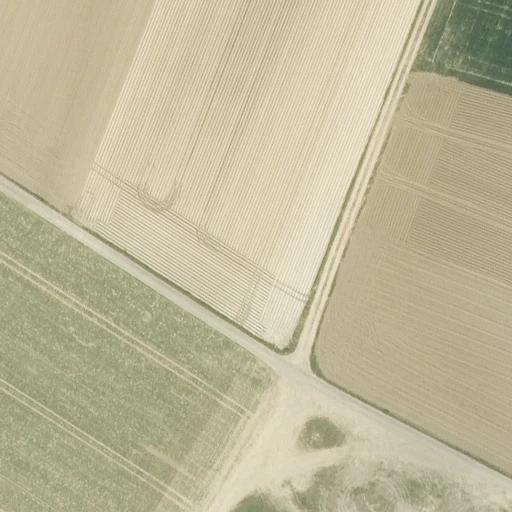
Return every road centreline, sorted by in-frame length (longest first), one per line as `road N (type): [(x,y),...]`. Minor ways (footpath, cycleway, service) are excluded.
road 1 (unclassified): [(511,492),(268,362),(0,186)]
road 2 (track): [(436,0),(292,375)]
